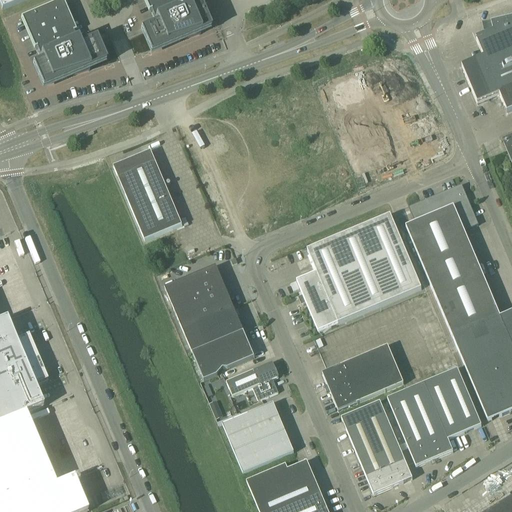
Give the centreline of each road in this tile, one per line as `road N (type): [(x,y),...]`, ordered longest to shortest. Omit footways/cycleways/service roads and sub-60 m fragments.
road 1 (unclassified): [(472,159),(268,246),(256,259),(356,511)]
road 2 (unclassified): [(151,511),(0,152)]
road 3 (tertiary): [(293,49),(142,104)]
road 4 (tertiary): [(142,104),(41,131),(0,152)]
road 5 (tertiary): [(0,152),(142,104)]
